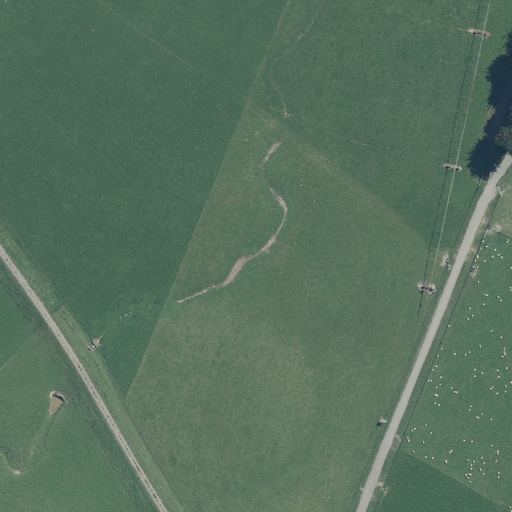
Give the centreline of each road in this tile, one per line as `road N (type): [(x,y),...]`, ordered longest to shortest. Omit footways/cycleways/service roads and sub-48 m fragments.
road 1 (track): [(511,142),(362,511)]
road 2 (track): [(170,511),(0,259)]
